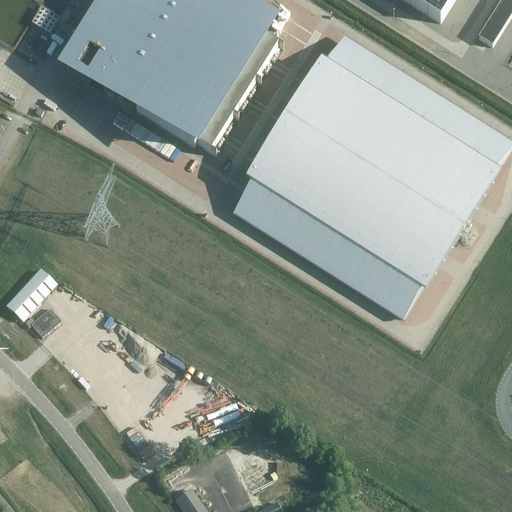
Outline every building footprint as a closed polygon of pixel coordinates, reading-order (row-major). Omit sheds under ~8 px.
[(186,0),(177,0),(173,6),(164,0),(117,0),(85,50),(91,54),(77,76),(114,100),(122,88),(144,102),(137,114),(195,151),(198,146),(217,158),(285,50),(266,38),(269,35),(213,0),(208,0),(202,10),(186,0)] [(404,0),(442,24),(456,0),(404,0)] [(511,0),(504,0),(479,40),(492,48),(511,16),(511,0)] [(33,24),(50,35),(59,19),(42,9),(33,24)] [(281,10),(272,27),(283,33),(293,15),(281,10)] [(26,46),(30,49),(36,39),(32,36),(26,46)] [(34,51),(39,54),(46,43),(41,40),(34,51)] [(236,214),(404,321),(511,152),(343,45),(236,214)] [(23,325),(58,288),(41,272),(7,309),(23,325)] [(43,340),(62,324),(51,311),(35,324),(32,327),(43,340)] [(32,327),(35,324),(32,320),(25,325),(29,330),(32,327)] [(67,358),(74,367),(78,364),(71,355),(67,358)] [(193,418),(177,430),(182,436),(197,424),(193,418)] [(179,456),(189,450),(187,446),(176,452),(179,456)] [(176,503),(181,511),(206,511),(192,492),(176,503)]
